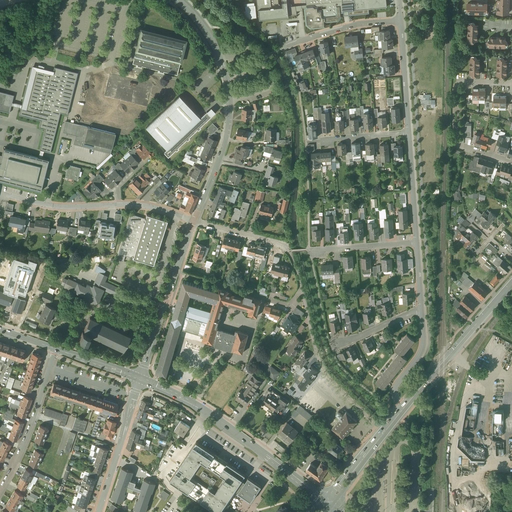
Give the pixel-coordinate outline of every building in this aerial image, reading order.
[(258,0),(259,10),(260,20),(289,17),(289,16),(297,15),(296,9),(296,6),(288,7),(286,0),(258,0)] [(306,0),(307,5),(296,6),(296,9),(304,8),(305,9),(307,24),(311,28),(322,27),(323,27),(325,27),(324,23),(338,21),(342,17),(341,11),(348,10),(348,15),(369,14),(368,9),(387,7),(386,0),(306,0)] [(508,0),(497,0),(497,13),(508,14),(508,6),(508,4),(508,0)] [(254,3),(246,4),(246,7),(245,7),(247,19),(250,19),(252,19),(252,18),(257,18),(255,6),(254,3)] [(490,14),(490,3),(468,3),(468,14),(490,14)] [(473,22),(470,25),(468,25),(468,40),(470,41),(472,43),(475,41),(477,41),(477,25),(475,25),(473,22)] [(172,38),(168,37),(167,37),(164,36),(163,35),(163,36),(159,35),(159,34),(159,35),(155,34),(155,33),(154,33),(150,32),(146,31),(142,30),(141,30),(136,51),(180,63),(186,41),(185,41),(181,40),(180,40),(177,39),(176,39),(172,38)] [(389,31),(379,32),(380,40),(382,40),(389,39),(389,31)] [(357,36),(344,37),(345,47),(358,45),(357,36)] [(505,38),(489,37),(489,39),(486,42),(489,45),(489,47),(505,47),(505,45),(508,43),(505,40),(505,38)] [(389,39),(382,40),(383,48),(393,48),(392,39),(389,39)] [(328,42),(320,43),(321,53),(325,52),(329,52),(328,42)] [(313,49),(304,53),(307,60),(316,57),(313,49)] [(362,49),(354,50),(355,58),(363,57),(362,49)] [(180,63),(136,51),(132,64),(137,65),(137,67),(139,67),(141,68),(141,69),(142,67),(159,71),(159,72),(161,73),(163,73),(163,74),(164,72),(177,75),(180,63)] [(304,53),(295,56),(298,64),(298,63),(307,60),(304,53)] [(472,59),(470,59),(470,74),(472,74),(474,77),(477,75),(479,75),(479,59),(477,59),(475,56),(472,59)] [(316,57),(307,60),(309,66),(310,68),(310,67),(314,66),(313,63),(317,62),(316,57)] [(391,57),(382,58),(383,66),(384,66),(391,65),(391,57)] [(505,60),(502,57),(499,60),(497,60),(497,75),(499,75),(501,78),(504,76),(506,76),(507,60),(505,60)] [(307,60),(298,63),(298,64),(297,64),(298,68),(299,67),(300,69),(309,66),(307,60)] [(391,65),(384,66),(385,74),(394,74),(394,65),(391,65)] [(51,74),(31,69),(29,75),(21,105),(23,106),(22,107),(22,108),(21,108),(21,109),(19,115),(41,121),(39,128),(45,129),(39,150),(40,150),(41,151),(43,151),(50,153),(60,113),(67,115),(78,73),(63,69),(62,69),(61,69),(58,68),(57,68),(54,67),(52,74),(51,74)] [(14,95),(0,91),(0,110),(9,113),(12,104),(14,95)] [(424,104),(424,107),(433,107),(432,100),(430,100),(430,94),(420,95),(420,98),(422,98),(422,104),(424,104)] [(179,96),(145,128),(166,150),(163,152),(168,157),(175,150),(176,151),(179,149),(178,148),(186,140),(187,141),(190,139),(189,138),(197,130),(198,131),(200,128),(200,127),(211,116),(207,112),(200,118),(179,96)] [(399,107),(391,108),(392,122),(400,122),(399,107)] [(251,110),(243,109),(242,120),(252,121),(252,116),(251,116),(251,110)] [(354,111),(354,109),(350,109),(350,111),(350,115),(350,119),(350,120),(351,129),(359,129),(358,118),(357,111),(354,111)] [(322,112),(321,113),(322,119),(322,122),(330,121),(329,117),(329,112),(322,112)] [(341,113),(339,113),(338,112),(336,112),(335,113),(336,121),(335,121),(336,131),(344,130),(343,116),(341,116),(341,113)] [(378,117),(379,127),(387,126),(386,116),(378,117)] [(364,118),(365,128),(373,127),(372,118),(369,118),(364,118)] [(316,127),(316,120),(308,121),(309,128),(316,127)] [(82,126),(65,121),(62,133),(75,135),(79,137),(82,126)] [(330,121),(322,122),(323,132),(331,131),(330,121)] [(212,123),(207,129),(212,134),(218,129),(212,123)] [(115,134),(87,127),(82,126),(79,137),(75,135),(73,145),(110,154),(115,134)] [(316,127),(309,128),(309,138),(317,137),(316,127)] [(276,129),(267,130),(267,136),(267,140),(267,141),(276,141),(276,129)] [(248,132),(238,130),(236,138),(247,140),(248,132)] [(500,132),(494,130),(491,138),(497,140),(499,136),(500,132)] [(482,139),(478,138),(479,136),(475,134),(473,138),(472,142),(476,143),(475,146),(481,147),(483,140),(483,139),(484,134),(482,139)] [(217,141),(209,137),(204,147),(213,151),(217,141)] [(505,138),(502,137),(499,145),(498,150),(505,152),(508,143),(505,142),(505,141),(504,140),(505,138)] [(488,141),(483,140),(481,147),(486,149),(487,145),(490,146),(492,140),(488,139),(488,141)] [(360,143),(352,143),(352,152),(352,153),(360,153),(361,153),(360,143)] [(374,143),(366,144),(367,154),(374,153),(375,153),(375,152),(374,143)] [(142,144),(141,146),(140,145),(137,147),(138,148),(136,150),(137,151),(144,159),(148,155),(149,156),(151,154),(150,153),(142,144)] [(345,144),(338,145),(338,154),(346,154),(346,153),(345,144)] [(388,144),(380,145),(381,155),(388,154),(389,154),(388,144)] [(402,146),(394,147),(395,157),(403,156),(402,146)] [(213,151),(204,147),(200,157),(208,160),(213,151)] [(241,151),(237,149),(236,152),(237,152),(235,159),(236,159),(241,160),(241,158),(242,158),(246,159),(247,155),(249,149),(250,149),(245,147),(245,148),(242,147),(241,151)] [(283,153),(273,150),(273,148),(270,147),(268,152),(271,153),(271,156),(281,159),(283,153)] [(49,160),(3,149),(2,156),(0,162),(0,181),(41,192),(49,160)] [(331,152),(321,153),(322,161),(331,160),(331,152)] [(321,153),(311,154),(312,159),(312,164),(314,164),(314,166),(314,167),(319,167),(319,161),(322,161),(321,153)] [(134,158),(131,155),(129,157),(128,157),(126,159),(126,160),(133,168),(136,166),(135,165),(138,163),(134,158)] [(484,160),(474,157),(473,161),(470,160),(467,169),(472,170),(473,167),(481,169),(477,180),(478,180),(479,175),(484,160)] [(133,168),(126,160),(121,165),(120,165),(123,168),(127,173),(130,170),(131,171),(133,168)] [(493,162),(484,160),(479,175),(480,175),(481,171),(486,173),(486,171),(489,172),(491,166),(493,162)] [(80,168),(68,165),(66,171),(68,172),(67,172),(67,173),(66,173),(65,177),(77,180),(80,168)] [(507,167),(502,165),(500,169),(497,168),(496,174),(500,176),(501,173),(505,175),(507,167)] [(196,167),(192,177),(190,182),(198,185),(200,180),(202,177),(201,177),(204,170),(196,167)] [(118,174),(115,170),(115,171),(109,175),(117,183),(118,182),(122,178),(118,174)] [(273,171),(269,170),(265,182),(268,182),(267,184),(274,186),(277,177),(272,176),(273,171)] [(233,175),(231,174),(228,182),(232,184),(232,182),(233,183),(234,183),(237,184),(239,177),(240,178),(242,174),(235,172),(233,175)] [(152,179),(146,173),(143,176),(149,182),(152,179)] [(143,176),(141,174),(138,177),(142,181),(140,184),(144,188),(149,182),(143,176)] [(117,183),(109,175),(107,178),(106,180),(105,181),(111,188),(115,184),(115,185),(117,183)] [(100,182),(95,177),(91,181),(93,184),(93,183),(96,186),(100,182)] [(135,179),(129,185),(132,189),(133,189),(139,195),(145,188),(144,188),(140,184),(135,179)] [(93,184),(89,187),(88,186),(85,189),(86,191),(84,192),(89,198),(91,196),(93,198),(95,196),(95,197),(99,193),(101,191),(96,186),(93,183),(93,184)] [(159,187),(154,192),(161,199),(169,191),(162,184),(159,187)] [(233,192),(220,187),(215,200),(221,202),(224,194),(229,196),(230,197),(229,201),(235,203),(239,192),(234,190),(233,192)] [(198,197),(191,194),(190,194),(189,198),(187,202),(195,206),(195,205),(198,197)] [(195,206),(187,202),(183,210),(183,211),(191,214),(195,206)] [(244,202),(241,210),(236,208),(234,213),(232,220),(235,221),(236,221),(238,215),(241,215),(241,216),(245,217),(248,208),(249,204),(244,202)] [(12,214),(14,204),(7,203),(5,213),(12,214)] [(218,207),(213,205),(209,215),(214,217),(214,216),(218,218),(223,220),(226,210),(222,209),(220,213),(216,212),(218,207)] [(274,208),(261,205),(259,213),(261,214),(260,219),(268,221),(269,216),(272,216),(274,208)] [(407,210),(399,211),(399,222),(400,228),(408,227),(407,210)] [(482,215),(479,212),(476,215),(483,221),(481,224),(486,228),(491,223),(482,215)] [(496,217),(491,212),(488,215),(484,212),(482,215),(491,223),(496,217)] [(115,213),(113,224),(116,225),(115,225),(117,225),(117,223),(120,223),(122,214),(115,213)] [(144,218),(130,214),(116,259),(123,262),(124,259),(125,256),(132,258),(145,218),(144,218)] [(167,221),(146,215),(145,218),(132,258),(153,265),(167,221)] [(331,215),(327,216),(326,216),(326,221),(325,221),(326,225),(326,229),(334,229),(333,222),(333,216),(332,216),(331,216),(331,215)] [(20,218),(11,216),(10,216),(9,225),(18,227),(16,232),(23,234),(25,225),(25,223),(25,219),(20,218)] [(44,222),(35,220),(34,227),(43,229),(42,232),(48,233),(50,221),(44,221),(44,222)] [(68,222),(57,220),(56,229),(51,228),(50,234),(53,235),(54,235),(55,235),(56,230),(66,231),(68,222)] [(90,222),(79,220),(78,228),(84,229),(84,231),(88,231),(90,222)] [(99,227),(97,236),(113,239),(115,225),(116,225),(113,224),(100,222),(99,227)] [(375,222),(368,223),(368,228),(370,228),(371,238),(379,237),(378,227),(376,227),(376,222),(375,222)] [(362,223),(353,224),(353,229),(355,229),(356,239),(364,238),(363,228),(362,229),(362,223)] [(393,226),(385,227),(386,237),(394,236),(393,226)] [(326,229),(326,239),(330,239),(331,240),(333,240),(334,239),(334,229),(326,229)] [(312,230),(313,240),(321,240),(320,230),(317,230),(312,230)] [(464,235),(460,231),(456,236),(464,243),(463,244),(468,249),(473,243),(464,235)] [(348,232),(340,232),(341,242),(349,241),(348,232)] [(478,237),(473,233),(471,236),(467,232),(464,235),(473,243),(478,237)] [(233,240),(224,237),(222,247),(230,249),(233,240)] [(241,242),(233,240),(230,249),(238,251),(241,242)] [(490,242),(486,246),(489,249),(486,251),(489,255),(492,252),(494,253),(497,250),(490,242)] [(195,251),(204,254),(206,246),(197,243),(195,251)] [(257,246),(249,244),(246,253),(255,255),(257,246)] [(265,248),(257,246),(255,255),(263,258),(265,248)] [(204,254),(195,251),(193,259),(202,262),(204,254)] [(352,255),(343,256),(343,260),(343,263),(344,263),(344,267),(353,266),(352,255)] [(508,265),(498,256),(493,263),(505,274),(510,268),(511,267),(511,266),(510,265),(509,265),(508,265)] [(370,257),(362,258),(362,268),(371,267),(370,257)] [(4,289),(2,292),(12,296),(12,297),(16,298),(16,297),(17,297),(18,293),(25,296),(33,270),(34,270),(36,262),(29,259),(28,262),(13,258),(3,289),(4,289)] [(391,258),(382,259),(383,270),(392,270),(391,258)] [(402,260),(397,260),(398,272),(402,272),(408,272),(408,262),(402,262),(402,260)] [(281,265),(273,263),(271,272),(279,275),(281,265)] [(290,268),(281,265),(279,275),(287,277),(290,268)] [(332,265),(322,265),(323,273),(333,273),(332,265)] [(99,273),(91,290),(68,279),(68,278),(67,280),(64,279),(61,284),(65,286),(64,287),(97,302),(97,303),(103,290),(115,295),(118,288),(104,282),(107,276),(102,274),(103,270),(97,267),(95,271),(99,273)] [(466,279),(461,275),(458,280),(462,283),(466,279)] [(497,275),(490,282),(494,285),(500,278),(497,275)] [(217,291),(183,281),(177,301),(187,305),(190,295),(214,302),(217,291)] [(488,292),(475,282),(469,289),(481,300),(488,292)] [(218,289),(217,291),(214,302),(211,312),(187,305),(177,301),(174,310),(172,319),(172,320),(156,372),(167,376),(175,348),(176,342),(179,333),(182,323),(206,330),(203,340),(203,341),(212,344),(217,329),(224,303),(228,292),(228,291),(218,289)] [(2,292),(0,291),(0,302),(3,303),(9,305),(12,297),(12,296),(2,292)] [(253,301),(232,295),(232,293),(228,292),(224,303),(249,311),(248,314),(257,317),(262,300),(253,298),(253,301)] [(52,296),(44,293),(41,299),(49,303),(52,296)] [(403,294),(404,304),(412,303),(412,299),(411,293),(403,294)] [(476,306),(465,296),(460,303),(461,304),(471,312),(476,306)] [(17,297),(16,297),(16,298),(12,297),(9,305),(13,306),(12,311),(16,312),(20,314),(21,313),(20,313),(21,310),(22,310),(23,307),(22,306),(25,300),(21,298),(20,298),(17,297)] [(383,304),(381,304),(381,305),(378,305),(378,310),(382,309),(383,315),(391,313),(389,303),(383,304)] [(55,309),(46,304),(41,314),(38,313),(36,318),(48,323),(55,309)] [(471,312),(461,304),(456,310),(465,318),(471,312)] [(281,311),(271,308),(271,309),(265,307),(262,315),(265,316),(268,317),(269,315),(275,317),(274,319),(278,320),(279,318),(281,311)] [(296,308),(292,313),(292,314),(291,316),(297,321),(299,318),(300,319),(303,313),(296,308)] [(373,312),(363,314),(365,323),(373,322),(373,317),(374,317),(373,312)] [(347,314),(345,315),(346,318),(346,320),(355,319),(356,322),(357,322),(356,313),(354,314),(354,313),(347,314)] [(291,316),(289,315),(282,326),(285,328),(284,329),(288,332),(289,331),(292,333),(300,322),(297,321),(291,316)] [(119,332),(90,318),(87,322),(86,325),(85,327),(83,331),(82,331),(79,338),(86,341),(89,334),(123,350),(130,337),(125,335),(129,328),(122,325),(119,332)] [(355,319),(346,320),(348,330),(357,329),(356,322),(355,319)] [(330,322),(330,324),(331,326),(331,327),(332,332),(340,330),(338,321),(336,321),(330,322)] [(206,330),(182,323),(179,333),(203,340),(206,330)] [(234,334),(217,329),(212,344),(212,345),(232,351),(232,350),(242,353),(248,334),(235,330),(234,334)] [(407,334),(395,349),(399,353),(402,355),(414,340),(407,334)] [(303,341),(296,336),(290,344),(291,345),(288,349),(292,351),(291,353),(295,356),(299,350),(297,349),(303,341)] [(370,340),(362,343),(364,348),(365,352),(366,352),(370,351),(374,349),(370,340)] [(16,348),(2,343),(0,350),(0,354),(6,356),(12,358),(16,348)] [(353,347),(345,351),(346,351),(340,354),(342,360),(347,357),(348,361),(350,360),(350,361),(357,357),(353,347)] [(26,351),(19,349),(15,359),(23,362),(26,351)] [(305,352),(295,364),(298,366),(301,368),(303,366),(304,365),(308,361),(307,360),(310,357),(309,355),(307,353),(307,354),(305,352)] [(32,353),(26,372),(35,375),(42,356),(32,353)] [(387,368),(394,374),(407,359),(402,355),(399,353),(387,368)] [(249,373),(252,368),(247,365),(244,369),(249,373)] [(303,366),(301,368),(297,372),(297,373),(300,375),(302,373),(305,368),(303,366)] [(307,370),(304,375),(308,378),(309,376),(311,378),(317,371),(311,366),(307,370)] [(279,373),(271,367),(266,373),(274,379),(275,378),(275,379),(277,376),(279,373)] [(394,374),(387,368),(376,382),(383,388),(387,383),(389,380),(389,381),(394,374)] [(35,375),(26,372),(26,373),(24,379),(21,378),(21,381),(23,382),(21,388),(30,392),(30,391),(35,375),(35,376),(35,375)] [(261,383),(252,376),(246,384),(249,386),(244,393),(246,394),(250,387),(255,390),(255,391),(261,383)] [(9,377),(6,388),(11,389),(14,379),(9,377)] [(233,384),(223,377),(218,384),(215,382),(213,385),(216,387),(217,384),(224,389),(223,390),(227,393),(228,391),(228,392),(233,384)] [(70,389),(53,384),(50,394),(67,400),(70,389)] [(250,387),(246,394),(244,393),(242,391),(237,398),(242,402),(241,403),(245,405),(245,404),(251,397),(250,397),(255,390),(250,387)] [(89,396),(70,389),(67,400),(86,406),(89,396)] [(279,402),(271,396),(273,393),(268,389),(264,394),(266,396),(262,402),(273,410),(274,410),(279,402)] [(289,402),(274,391),(273,393),(271,396),(279,402),(274,410),(273,412),(279,416),(289,402)] [(32,399),(23,396),(22,400),(20,399),(20,401),(12,398),(10,402),(20,405),(28,408),(32,399)] [(103,400),(89,396),(86,406),(99,410),(103,400)] [(155,405),(163,407),(164,404),(159,402),(160,400),(157,399),(155,405)] [(474,431),(479,400),(473,399),(472,406),(467,405),(463,435),(464,435),(465,429),(469,430),(474,431)] [(118,405),(103,400),(99,410),(91,436),(94,437),(101,416),(106,418),(108,413),(115,415),(117,416),(119,412),(116,411),(118,405)] [(151,403),(142,400),(139,409),(148,411),(148,409),(151,403)] [(328,402),(320,410),(328,417),(335,409),(328,402)] [(28,408),(20,405),(19,409),(17,414),(25,417),(28,409),(28,408)] [(287,405),(282,412),(285,414),(290,408),(287,405)] [(313,417),(299,406),(296,411),(295,410),(291,414),(295,418),(299,413),(309,421),(313,417)] [(62,414),(45,409),(43,415),(60,420),(62,414)] [(148,411),(139,409),(136,418),(144,420),(147,414),(148,411)] [(494,410),(493,448),(499,448),(499,441),(504,441),(504,411),(494,410)] [(346,412),(332,428),(343,437),(357,421),(346,412)] [(13,416),(7,413),(4,418),(8,420),(14,422),(15,420),(12,419),(13,416)] [(68,415),(63,413),(59,425),(65,427),(68,415)] [(82,420),(76,418),(72,429),(78,431),(82,420)] [(14,422),(8,420),(6,426),(5,425),(5,426),(12,428),(14,422)] [(23,423),(15,420),(12,428),(11,429),(20,432),(23,423)] [(87,422),(82,420),(78,431),(84,433),(87,422)] [(115,422),(107,420),(106,424),(105,424),(103,429),(105,430),(104,433),(107,434),(111,435),(112,434),(112,432),(113,432),(115,427),(114,427),(115,422)] [(190,427),(181,421),(175,430),(184,436),(190,427)] [(298,432),(287,423),(278,434),(279,434),(282,437),(285,439),(289,442),(298,432)] [(12,428),(5,426),(1,424),(0,425),(0,428),(8,432),(10,433),(11,429),(12,428)] [(48,429),(39,426),(34,441),(43,444),(48,429)] [(20,432),(11,429),(10,433),(9,434),(8,434),(6,437),(8,438),(16,441),(20,432)] [(168,438),(167,438),(170,430),(166,429),(165,431),(161,430),(159,437),(160,438),(158,444),(166,446),(168,438)] [(140,433),(132,430),(129,439),(137,442),(145,444),(146,441),(143,439),(143,441),(138,439),(140,433)] [(70,432),(64,452),(69,454),(76,434),(70,432)] [(460,436),(459,447),(463,447),(462,455),(474,457),(476,444),(474,443),(475,437),(460,436)] [(137,442),(129,439),(126,448),(134,451),(136,444),(141,446),(140,448),(144,449),(145,444),(137,442)] [(11,444),(4,441),(3,442),(0,448),(0,449),(7,453),(11,444)] [(333,442),(332,444),(329,442),(326,446),(329,448),(328,449),(337,456),(343,449),(333,442)] [(194,446),(171,480),(217,511),(219,511),(235,490),(237,491),(238,492),(238,493),(251,501),(261,486),(248,478),(245,482),(243,481),(241,480),(242,478),(194,446)] [(102,447),(100,447),(98,452),(106,455),(107,450),(102,447)] [(43,453),(35,449),(29,464),(37,467),(43,453)] [(106,455),(98,452),(96,458),(104,460),(106,455)] [(102,466),(94,463),(92,470),(99,472),(100,472),(102,466)] [(322,463),(317,469),(310,464),(306,470),(313,475),(320,480),(322,481),(324,478),(323,477),(329,468),(322,463)] [(122,468),(111,500),(123,504),(128,489),(137,492),(136,496),(139,497),(134,511),(135,511),(146,511),(156,483),(144,479),(140,489),(135,487),(136,484),(131,482),(134,472),(122,468)] [(32,473),(26,469),(21,478),(28,481),(32,473)] [(95,479),(87,476),(86,482),(93,485),(95,479)] [(21,478),(17,486),(24,489),(25,488),(28,481),(21,478)] [(93,485),(86,482),(84,487),(91,490),(93,485)] [(91,490),(84,487),(82,493),(90,495),(91,490)] [(23,496),(15,491),(10,498),(18,503),(23,496)] [(90,495),(82,493),(80,498),(88,501),(90,495)] [(18,503),(10,498),(5,506),(14,511),(18,503)] [(88,501),(80,498),(78,505),(81,506),(86,508),(87,503),(88,501)]
